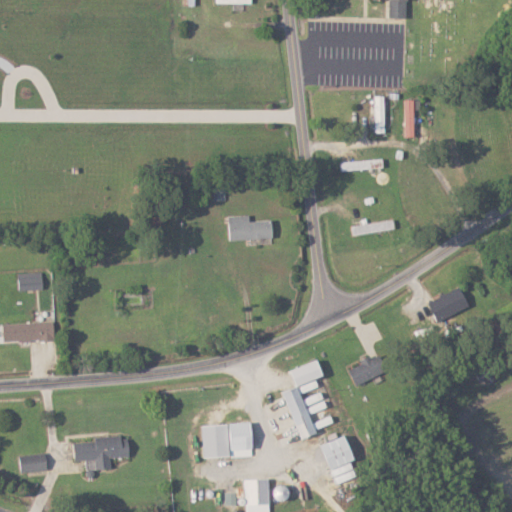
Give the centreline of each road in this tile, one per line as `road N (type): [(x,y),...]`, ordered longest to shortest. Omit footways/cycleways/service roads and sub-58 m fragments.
road 1 (residential): [(0,383),(171,370),(247,354),(335,319),(511,206)]
road 2 (residential): [(335,319),(291,0)]
